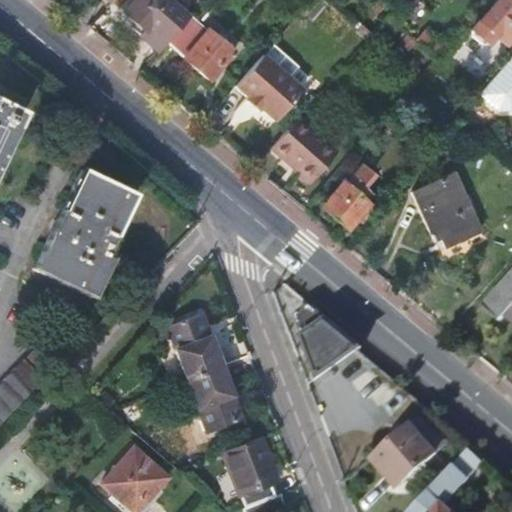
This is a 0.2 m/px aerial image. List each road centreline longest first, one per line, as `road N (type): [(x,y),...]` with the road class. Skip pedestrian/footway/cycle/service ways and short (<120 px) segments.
road 1 (tertiary): [(251,217),(511,432)]
road 2 (tertiary): [(0,5),(251,217)]
road 3 (residential): [(332,511),(241,268),(240,237),(251,217)]
